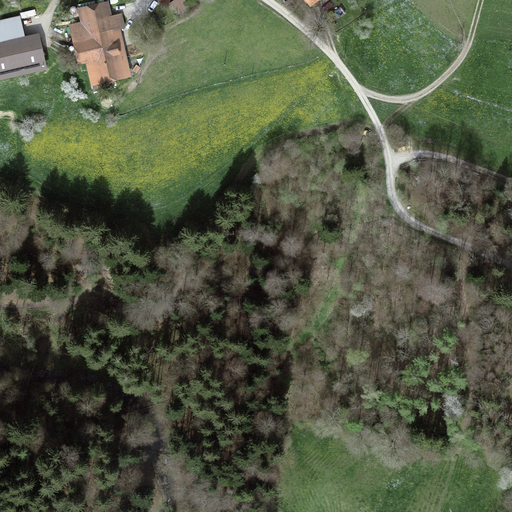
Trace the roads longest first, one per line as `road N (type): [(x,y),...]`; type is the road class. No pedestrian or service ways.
road 1 (track): [(357,89),(398,101),(428,92),(465,51),(479,0)]
road 2 (track): [(450,511),(511,390)]
road 3 (track): [(388,166),(424,155),(511,183)]
